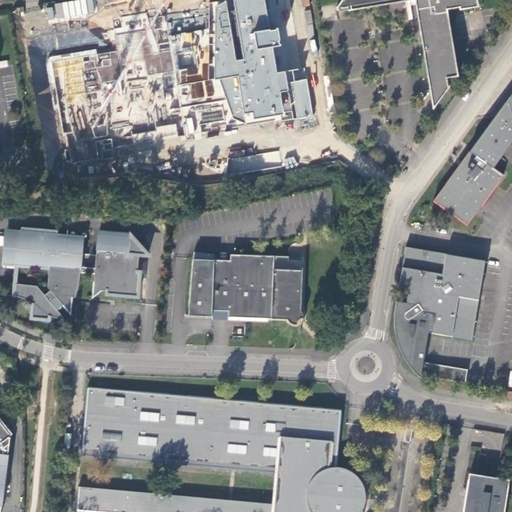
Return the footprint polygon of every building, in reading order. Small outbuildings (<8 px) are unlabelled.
[(92,0),(82,0),(46,4),(47,20),(94,14),(92,0)] [(263,0),(233,0),(244,60),(236,61),(225,1),(216,8),(215,80),(221,79),(234,118),(246,123),(244,113),(253,112),(254,118),(279,114),(280,119),(312,114),(302,68),(276,73),(272,47),(279,45),(277,29),(269,30),(263,0)] [(470,0),(349,0),(352,11),(415,1),(430,91),(441,90),(445,92),(448,89),(447,79),(458,77),(447,11),(472,7),(470,0)] [(96,49),(51,57),(69,162),(115,158),(113,148),(135,144),(136,154),(174,137),(174,85),(146,12),(120,18),(122,28),(112,30),(118,52),(97,56),(96,49)] [(496,119),(507,105),(505,103),(492,120),(496,119)] [(511,108),(507,105),(496,119),(492,120),(457,169),(433,201),(456,217),(466,224),(473,214),(501,176),(492,168),(511,139),(511,108)] [(279,152),(262,152),(262,166),(279,166),(279,152)] [(227,172),(244,172),(244,161),(228,160),(227,172)] [(58,230),(21,228),(20,264),(51,266),(50,287),(53,290),(47,294),(39,286),(18,285),(18,297),(26,300),(28,300),(36,304),(35,308),(32,308),(32,314),(36,316),(35,319),(52,320),(53,316),(61,318),(68,318),(61,310),(64,309),(66,307),(66,305),(75,314),(76,296),(78,296),(79,294),(81,284),(82,271),(97,272),(95,297),(105,288),(110,289),(110,291),(141,293),(142,269),(140,269),(141,252),(139,252),(140,251),(149,251),(133,233),(99,232),(97,266),(82,266),(82,255),(81,249),(78,249),(79,238),(58,237),(58,230)] [(196,247),(194,258),(215,260),(215,254),(196,247)] [(399,288),(408,289),(406,303),(416,305),(404,314),(405,317),(408,319),(421,311),(419,322),(433,324),(431,333),(471,340),(478,295),(484,261),(405,248),(399,288)] [(231,261),(215,260),(213,311),(229,312),(229,317),(286,320),(291,325),(296,325),(296,322),(303,316),(301,310),(303,262),(288,261),(288,257),(232,255),(231,261)] [(213,311),(215,260),(194,258),(188,315),(212,316),(213,311)] [(416,305),(406,303),(396,302),(394,318),(395,326),(395,333),(398,345),(403,356),(408,365),(414,372),(421,378),(421,376),(424,363),(428,333),(429,331),(432,332),(433,324),(419,322),(421,311),(408,319),(405,317),(404,314),(416,305)] [(468,370),(424,363),(421,376),(465,383),(468,370)] [(342,468),(334,467),(339,415),(339,412),(336,410),(91,386),(89,387),(88,389),(81,449),(82,451),(83,453),(86,454),(277,473),(274,506),(83,486),(80,487),(78,488),(77,489),(75,505),(76,507),(78,509),(110,511),(359,511),(360,511),(363,502),(363,496),(363,491),(361,486),(357,478),(352,473),(347,470),(342,468)] [(0,443),(8,437),(10,435),(0,421),(0,443)] [(0,511),(10,437),(9,438),(8,437),(0,443),(0,511)] [(463,511),(504,511),(510,480),(498,478),(489,477),(470,474),(463,511)]
